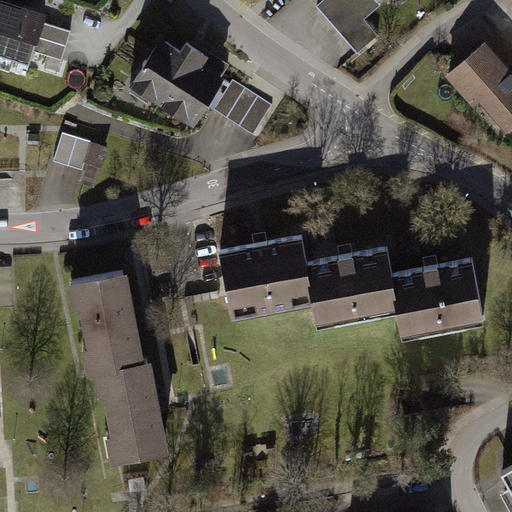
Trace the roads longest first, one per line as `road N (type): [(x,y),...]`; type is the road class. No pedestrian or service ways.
road 1 (residential): [(0,234),(116,221),(320,160),(371,126)]
road 2 (residential): [(357,116),(204,0)]
road 3 (residential): [(488,0),(419,43),(357,116)]
road 4 (residential): [(371,126),(511,203)]
road 5 (residential): [(511,410),(468,442),(461,480),(475,511)]
